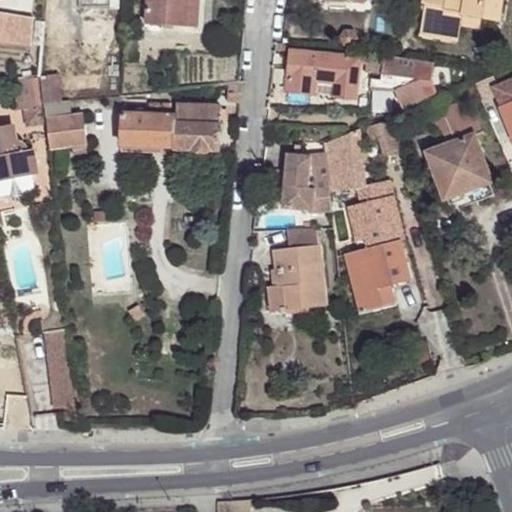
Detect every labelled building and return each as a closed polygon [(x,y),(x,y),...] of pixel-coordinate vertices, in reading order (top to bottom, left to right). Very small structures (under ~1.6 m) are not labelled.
[(188,27),(189,0),(147,0),(146,24),(188,27)] [(189,0),(188,27),(198,27),(199,0),(189,0)] [(421,0),(421,3),(426,4),(422,27),(458,33),(459,25),(461,13),(481,17),(482,7),(501,10),(502,0),(421,0)] [(500,20),(501,10),(482,7),(481,17),(500,20)] [(479,28),(481,17),(461,13),(459,25),(479,28)] [(458,33),(422,27),(421,35),(456,40),(458,33)] [(382,74),(384,57),(351,53),(351,58),(291,52),(287,92),(314,95),(314,92),(334,94),(334,96),(355,98),(360,63),(367,64),(366,72),(382,74)] [(384,57),(382,74),(381,80),(371,79),(370,89),(394,90),(402,109),(437,94),(431,80),(434,64),(384,57)] [(57,77),(39,79),(43,104),(60,102),(57,77)] [(497,97),(511,132),(511,80),(497,86),(493,77),(477,84),(485,102),(497,97)] [(43,104),(39,79),(18,81),(21,111),(26,110),(43,108),(43,104)] [(228,102),(241,103),(243,81),(230,83),(228,102)] [(473,190),(477,202),(496,195),(474,137),(481,134),(474,114),(468,116),(465,111),(460,113),(457,104),(446,107),(443,97),(429,103),(438,130),(442,129),(445,127),(449,136),(445,137),(448,145),(427,153),(445,200),(447,199),(473,190)] [(44,105),(46,120),(69,117),(67,103),(44,105)] [(219,151),(220,119),(225,119),(226,110),(221,110),(221,108),(177,105),(177,117),(172,117),(173,105),(150,104),(150,116),(123,114),(121,145),(219,151)] [(43,108),(26,110),(28,127),(45,125),(43,108)] [(468,116),(474,114),(472,108),(465,111),(468,116)] [(88,155),(83,115),(69,117),(46,120),(50,151),(73,148),(74,157),(88,155)] [(384,154),(402,149),(394,120),(366,128),(370,140),(379,138),(384,154)] [(0,181),(32,176),(38,174),(34,151),(28,152),(25,147),(23,144),(19,142),(15,142),(12,127),(0,128),(0,181)] [(325,144),(326,154),(330,191),(357,189),(361,204),(349,207),(357,242),(365,240),(367,249),(400,241),(404,240),(394,196),(386,198),(382,183),(366,186),(360,130),(325,144)] [(286,174),(283,208),(312,211),(312,214),(332,212),(330,191),(326,154),(312,155),(312,157),(297,156),(295,175),(286,174)] [(287,155),(286,174),(295,175),(297,156),(287,155)] [(32,176),(0,181),(0,197),(10,196),(11,200),(15,202),(20,201),(24,197),(23,193),(35,191),(32,176)] [(390,181),(382,183),(386,198),(394,196),(390,181)] [(477,202),(473,190),(447,199),(452,212),(477,202)] [(316,229),(287,230),(290,248),(275,250),(280,288),(270,289),(273,312),(311,307),(311,303),(326,301),(316,229)] [(400,241),(367,249),(344,255),(359,315),(396,306),(390,285),(392,284),(387,264),(404,259),(400,241)] [(409,280),(404,259),(387,264),(392,284),(409,280)] [(53,410),(80,406),(70,330),(44,334),(53,410)] [(251,511),(250,500),(234,501),(234,511),(251,511)] [(234,511),(234,501),(218,502),(217,511),(234,511)]
